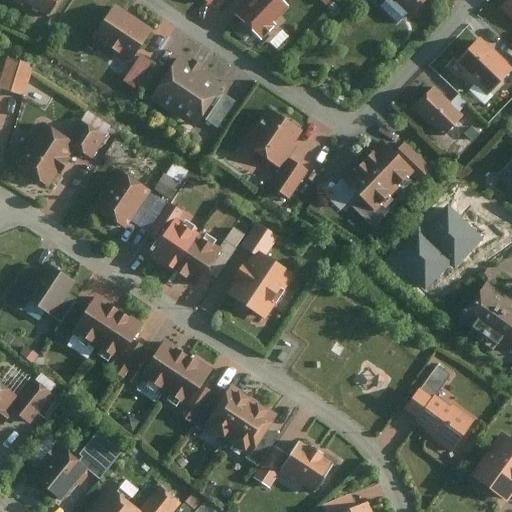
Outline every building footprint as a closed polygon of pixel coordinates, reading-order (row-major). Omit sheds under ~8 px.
[(19,0),(45,15),(54,0),(19,0)] [(195,0),(208,12),(218,0),(195,0)] [(250,0),(234,19),(260,41),(287,8),(277,0),(250,0)] [(384,0),(408,21),(426,0),(384,0)] [(511,0),(507,0),(499,8),(511,21),(511,0)] [(150,31),(113,6),(91,40),(128,65),(150,31)] [(469,25),(504,58),(511,50),(511,45),(479,15),(469,25)] [(289,37),(281,29),(268,44),(276,51),(289,37)] [(509,73),(476,41),(453,66),(486,97),(509,73)] [(120,84),(131,91),(149,64),(138,57),(120,84)] [(222,87),(177,57),(147,101),(193,132),(222,87)] [(0,91),(25,97),(32,69),(5,62),(0,85),(0,91)] [(463,120),(431,89),(409,111),(442,142),(463,120)] [(236,103),(221,94),(204,122),(218,131),(236,103)] [(302,132),(267,107),(238,147),(273,172),(302,132)] [(78,153),(42,130),(16,165),(49,189),(78,153)] [(90,162),(105,141),(92,132),(78,153),(90,162)] [(378,147),(339,186),(371,219),(411,180),(378,147)] [(429,170),(403,147),(392,160),(417,182),(429,170)] [(511,162),(497,178),(511,191),(511,162)] [(270,190),(288,203),(308,176),(290,163),(270,190)] [(182,185),(167,173),(155,189),(170,201),(182,185)] [(148,196),(118,175),(93,211),(124,232),(148,196)] [(496,216),(459,194),(446,211),(456,222),(431,247),(463,275),(477,259),(489,247),(493,242),(484,233),(496,216)] [(179,215),(167,206),(150,230),(163,239),(174,222),(179,215)] [(174,272),(197,238),(174,222),(163,239),(151,256),(174,272)] [(277,242),(254,227),(239,248),(252,257),(262,264),(277,242)] [(174,272),(194,285),(206,268),(216,252),(197,238),(174,272)] [(206,268),(217,275),(235,248),(224,240),(216,252),(206,268)] [(488,269),(504,259),(489,247),(477,259),(488,269)] [(264,324),(290,280),(262,264),(252,257),(225,300),(264,324)] [(41,278),(26,267),(1,301),(17,312),(23,303),(41,278)] [(52,320),(74,286),(46,269),(41,278),(23,303),(52,320)] [(511,344),(511,300),(487,283),(460,322),(505,354),(511,344)] [(117,313),(96,298),(86,311),(69,335),(90,350),(117,313)] [(86,311),(74,302),(51,334),(63,343),(69,335),(86,311)] [(90,350),(112,367),(133,338),(139,329),(117,313),(90,350)] [(112,367),(108,372),(119,381),(144,346),(133,338),(112,367)] [(158,397),(185,360),(163,344),(156,354),(136,381),(158,397)] [(156,354),(144,346),(119,381),(131,389),(136,381),(156,354)] [(158,397),(182,414),(199,388),(208,376),(185,360),(158,397)] [(28,429),(54,397),(32,379),(14,401),(6,411),(28,429)] [(182,414),(179,418),(190,425),(210,395),(199,388),(182,414)] [(0,419),(6,411),(14,401),(0,390),(0,419)] [(226,442),(251,405),(228,390),(220,402),(204,427),(226,442)] [(220,402),(210,395),(190,425),(200,432),(204,427),(220,402)] [(450,455),(474,422),(453,410),(443,411),(430,402),(415,421),(430,434),(430,440),(450,455)] [(226,442),(248,456),(264,431),(272,419),(251,405),(226,442)] [(270,450),(277,439),(264,431),(248,456),(243,464),(255,472),(270,450)] [(120,453),(102,439),(89,454),(108,468),(120,453)] [(511,495),(511,449),(498,440),(469,483),(504,507),(511,495)] [(330,468),(296,445),(286,461),(277,474),(311,497),(330,468)] [(84,471),(52,448),(28,481),(61,504),(84,471)] [(286,461),(270,450),(255,472),(248,482),(265,493),(277,474),(286,461)] [(169,511),(176,503),(153,485),(134,511),(135,511),(169,511)] [(135,511),(134,511),(107,491),(91,511),(135,511)]
